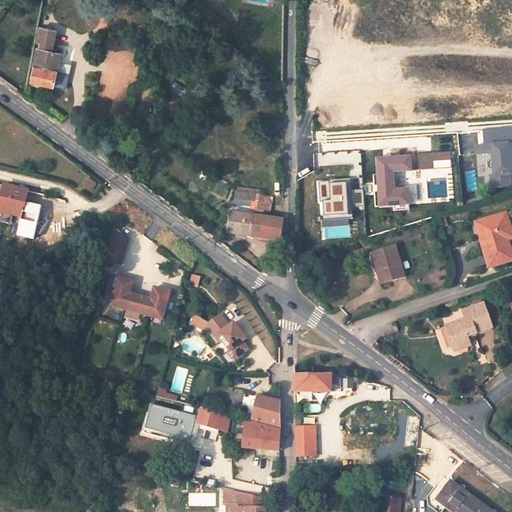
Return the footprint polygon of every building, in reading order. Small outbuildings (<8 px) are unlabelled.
[(215,14),(196,0),(193,0),(185,12),(205,27),(215,14)] [(146,12),(143,5),(138,7),(141,14),(146,12)] [(230,24),(215,14),(205,27),(220,39),(230,24)] [(53,86),(61,54),(51,51),(55,33),(37,28),(35,41),(41,43),(39,48),(38,48),(31,81),(53,86)] [(511,143),(511,128),(498,130),(499,144),(492,145),(492,153),(494,176),(510,175),(508,144),(511,143)] [(492,145),(476,146),(477,154),(492,153),(492,145)] [(348,212),(370,212),(370,200),(370,166),(348,166),(348,212)] [(84,186),(90,191),(95,183),(90,179),(84,186)] [(0,199),(0,211),(21,217),(27,192),(3,186),(3,188),(0,187),(0,194),(1,195),(0,199)] [(282,220),(270,218),(272,203),(259,201),(256,216),(231,212),(228,230),(254,237),(281,240),(282,220)] [(503,230),(509,228),(505,214),(484,220),(485,225),(478,227),(480,236),(483,235),(485,242),(483,243),(489,266),(511,260),(511,259),(506,239),(503,230)] [(126,238),(112,228),(104,259),(119,264),(126,238)] [(506,239),(511,237),(509,228),(503,230),(506,239)] [(374,253),(380,271),(378,272),(381,283),(403,276),(394,246),(374,253)] [(131,281),(115,277),(109,300),(124,304),(123,309),(145,315),(146,310),(162,314),(168,291),(152,287),(149,299),(127,293),(131,281)] [(124,304),(109,300),(107,305),(123,309),(124,304)] [(446,326),(452,347),(455,346),(466,342),(469,341),(467,337),(492,328),(483,303),(462,311),(465,319),(446,326)] [(162,314),(146,310),(145,315),(161,319),(162,314)] [(245,338),(233,322),(228,325),(220,313),(208,322),(208,326),(218,340),(222,341),(228,349),(228,353),(231,357),(234,358),(243,351),(243,350),(247,347),(242,340),(245,338)] [(371,338),(367,343),(373,347),(376,342),(371,338)] [(295,392),(331,392),(331,376),(295,376),(295,392)] [(156,395),(163,397),(164,392),(165,389),(158,387),(156,395)] [(163,397),(174,400),(175,396),(164,392),(163,397)] [(280,428),(280,403),(256,397),(251,420),(280,428)] [(207,427),(226,432),(230,416),(200,408),(200,410),(190,409),(189,422),(198,423),(198,428),(206,430),(207,427)] [(245,420),(242,448),(280,452),(280,430),(245,420)] [(413,422),(410,448),(418,448),(420,422),(413,422)] [(315,456),(315,427),(295,427),(295,457),(315,456)] [(194,470),(187,469),(185,480),(192,481),(194,470)] [(487,511),(450,484),(438,499),(454,511),(487,511)] [(264,511),(264,496),(239,491),(238,508),(237,511),(264,511)] [(399,511),(402,500),(382,497),(380,511),(399,511)]
